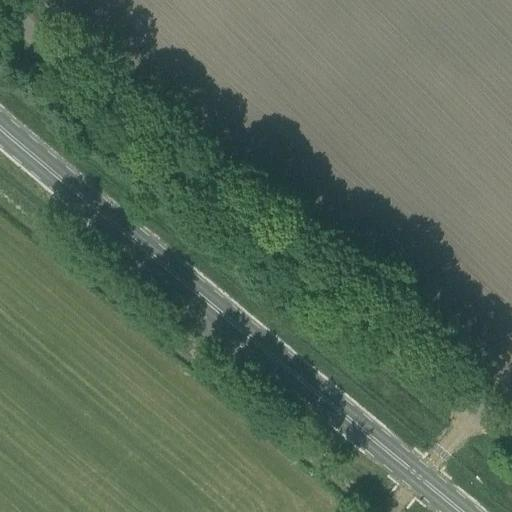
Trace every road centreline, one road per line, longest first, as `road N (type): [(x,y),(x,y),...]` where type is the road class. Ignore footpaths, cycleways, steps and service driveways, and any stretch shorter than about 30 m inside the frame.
road 1 (unclassified): [(511,440),(0,7)]
road 2 (primary): [(459,511),(0,129)]
